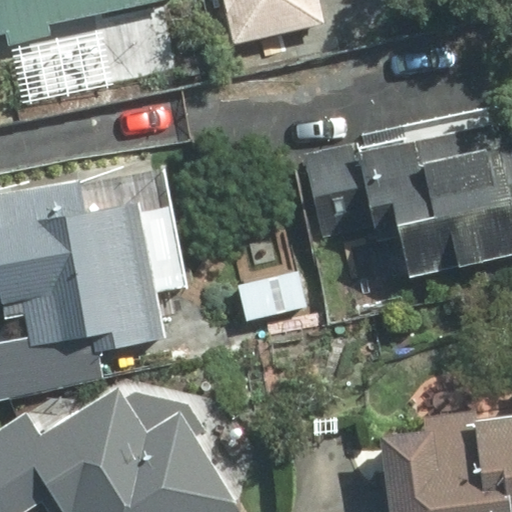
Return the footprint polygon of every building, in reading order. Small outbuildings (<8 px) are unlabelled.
[(0,0),(0,11),(8,43),(51,34),(48,22),(147,0),(0,0)] [(230,0),(240,40),(323,21),(318,0),(230,0)] [(511,120),(364,152),(361,143),(307,154),(323,236),(374,225),(376,237),(404,231),(413,273),(511,252),(511,120)] [(164,336),(140,204),(90,212),(85,181),(0,195),(5,225),(0,226),(0,267),(8,317),(28,313),(32,337),(0,343),(0,388),(97,371),(93,350),(164,336)] [(29,417),(0,433),(0,497),(2,511),(23,511),(47,498),(54,511),(241,511),(208,457),(195,436),(207,429),(194,406),(137,392),(127,398),(121,389),(42,438),(29,417)] [(511,511),(511,416),(480,421),(479,412),(431,418),(439,470),(385,478),(389,511),(511,511)]
